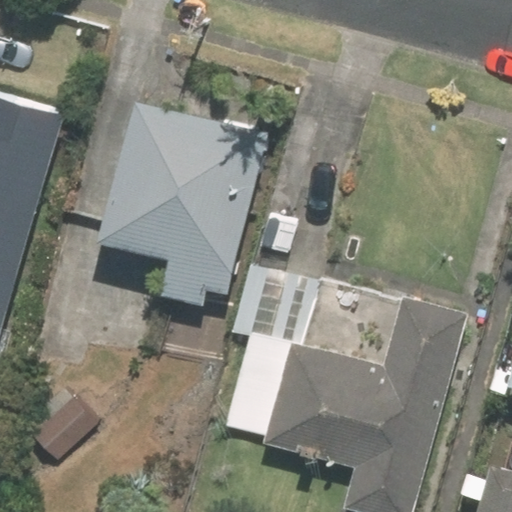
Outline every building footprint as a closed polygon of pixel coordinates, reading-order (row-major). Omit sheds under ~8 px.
[(0,345),(7,348),(76,112),(0,89),(0,345)] [(177,254),(168,291),(213,301),(216,286),(238,291),(275,128),(143,98),(111,239),(177,254)] [(258,331),(236,426),(278,436),(276,445),(360,465),(350,509),(362,511),(421,511),(471,308),(257,257),(240,327),(258,331)] [(79,387),(32,427),(63,463),(109,423),(79,387)] [(511,511),(511,482),(488,477),(479,511),(511,511)]
